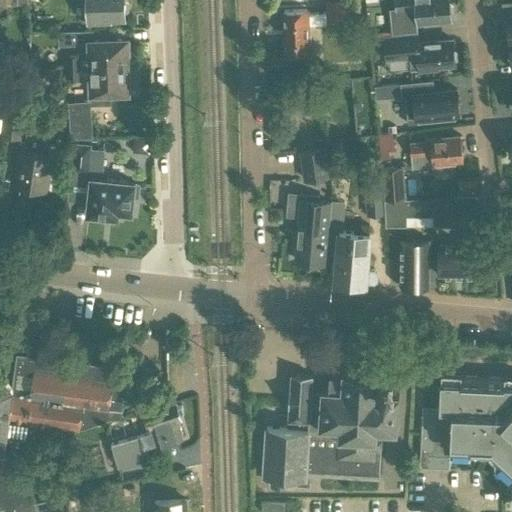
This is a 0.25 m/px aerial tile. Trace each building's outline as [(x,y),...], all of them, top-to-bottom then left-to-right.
[(0,0),(0,9),(2,9),(1,0),(15,0),(16,6),(27,6),(26,0),(0,0)] [(81,0),(82,2),(88,2),(88,4),(88,20),(111,19),(119,18),(119,16),(134,15),(133,0),(81,0)] [(347,0),(326,0),(327,11),(328,23),(348,22),(347,0)] [(396,0),(397,7),(403,7),(405,32),(418,30),(417,20),(451,17),(451,14),(453,13),(452,6),(450,4),(449,0),(396,0)] [(307,8),(284,9),(286,54),(291,54),(291,63),(305,63),(305,53),(309,53),(308,24),(307,12),(307,8)] [(95,29),(60,31),(60,45),(79,44),(80,54),(67,54),(67,59),(62,59),(63,66),(91,65),(127,64),(127,53),(130,53),(129,40),(126,40),(126,38),(95,39),(95,29)] [(418,32),(385,34),(387,58),(408,56),(410,70),(418,69),(418,72),(439,70),(438,64),(455,63),(455,60),(457,58),(457,50),(454,49),(453,38),(419,41),(418,32)] [(91,65),(63,66),(63,73),(68,73),(68,77),(81,77),(91,76),(92,92),(93,103),(110,102),(110,91),(128,91),(128,88),(131,88),(131,74),(127,75),(127,64),(91,65)] [(16,68),(16,85),(28,85),(28,68),(16,68)] [(426,80),(398,82),(400,95),(403,95),(405,117),(417,116),(418,122),(456,118),(456,112),(460,112),(457,88),(427,91),(426,80)] [(386,83),(374,84),(375,97),(387,96),(386,83)] [(6,92),(2,115),(4,116),(26,119),(27,115),(28,115),(29,107),(27,107),(29,94),(16,92),(16,94),(6,92)] [(92,102),(69,103),(71,136),(94,134),(92,102)] [(48,109),(46,125),(68,127),(69,111),(48,109)] [(431,140),(407,142),(409,167),(433,164),(433,172),(438,176),(448,174),(452,170),(451,160),(463,159),(461,134),(431,137),(431,140)] [(150,152),(151,139),(135,138),(133,151),(150,152)] [(18,148),(15,167),(20,168),(18,184),(26,185),(26,189),(46,191),(46,187),(57,189),(63,142),(40,139),(39,148),(33,147),(34,143),(21,141),(20,148),(18,148)] [(76,143),(73,169),(87,171),(86,178),(91,179),(87,212),(118,216),(118,210),(132,211),(133,196),(138,197),(139,184),(135,183),(135,181),(101,178),(104,150),(90,148),(91,144),(76,143)] [(324,148),(302,151),(306,178),(328,175),(324,148)] [(399,165),(380,166),(381,182),(382,198),(385,198),(385,195),(402,195),(399,165)] [(476,179),(463,180),(464,193),(477,192),(476,179)] [(382,198),(381,182),(366,184),(368,213),(383,212),(382,198)] [(433,195),(402,195),(385,195),(385,198),(385,224),(406,224),(406,214),(433,214),(433,195)] [(461,224),(461,195),(433,195),(433,214),(433,224),(461,224)] [(302,198),(297,259),(324,262),(329,200),(302,198)] [(330,219),(328,252),(334,253),(331,280),(366,283),(370,232),(342,230),(343,220),(330,219)] [(401,239),(401,284),(429,285),(429,239),(401,239)] [(439,243),(439,274),(479,274),(479,244),(439,243)] [(0,511),(37,511),(17,445),(15,440),(4,444),(7,428),(11,427),(12,419),(56,426),(55,434),(105,419),(111,379),(34,368),(32,388),(13,385),(7,377),(0,375),(0,511)] [(266,425),(263,473),(271,474),(271,482),(309,485),(309,483),(305,483),(305,472),(378,477),(382,429),(397,430),(399,391),(392,390),(393,371),(342,368),(342,375),(329,374),(328,387),(321,386),(321,394),(311,394),(312,373),(291,372),(290,386),(289,386),(288,405),(289,405),(287,426),(266,425)] [(511,382),(504,382),(504,376),(462,374),(461,374),(461,380),(440,379),(439,405),(422,404),(420,465),(449,467),(450,442),(471,443),(470,448),(489,449),(491,445),(511,464),(511,468),(511,469),(511,478),(511,382)] [(97,435),(82,440),(91,472),(115,465),(147,457),(143,444),(155,441),(155,443),(183,435),(178,416),(181,416),(181,414),(183,409),(181,402),(177,400),(176,399),(145,407),(151,427),(139,430),(140,432),(108,441),(108,440),(99,443),(97,435)] [(94,511),(89,488),(82,489),(87,511),(94,511)] [(50,511),(48,498),(36,501),(38,511),(50,511)] [(187,511),(186,498),(155,500),(155,511),(187,511)] [(262,498),(262,510),(287,510),(287,499),(262,498)]
